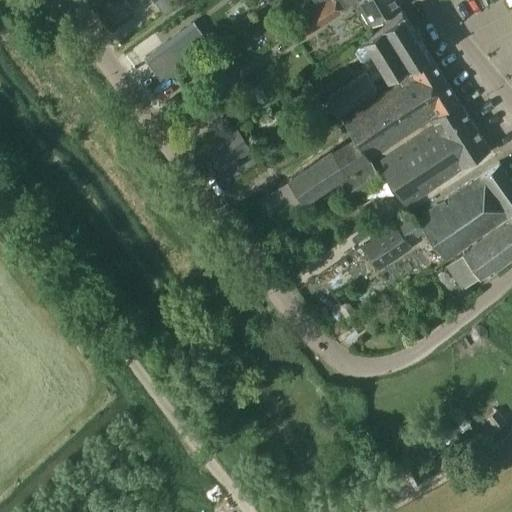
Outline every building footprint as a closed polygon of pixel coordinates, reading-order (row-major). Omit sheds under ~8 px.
[(324,19),(340,9),(334,0),(327,0),(317,7),(324,19)] [(334,0),(340,9),(342,12),(349,7),(353,4),(355,8),(360,5),(361,6),(358,9),(368,26),(399,6),(395,0),(334,0)] [(336,115),(404,72),(430,55),(403,12),(369,34),(368,32),(365,33),(362,36),(364,40),(354,46),(354,51),(360,61),(365,63),(375,56),(386,73),(381,76),(374,66),(325,98),(336,115)] [(177,57),(195,44),(186,32),(168,46),(177,57)] [(430,55),(404,72),(406,74),(341,117),(354,136),(331,150),(330,149),(286,178),(303,204),(339,181),(340,181),(370,160),(431,119),(458,100),(430,55)] [(490,150),(458,100),(431,119),(437,128),(379,165),(405,207),(490,150)] [(216,141),(205,148),(219,169),(230,162),(216,141)] [(384,180),(370,160),(340,181),(353,202),(384,180)] [(446,261),(507,218),(511,214),(511,180),(499,162),(417,219),(412,210),(393,223),(406,244),(408,243),(423,233),(420,229),(422,227),(446,261)] [(303,204),(287,180),(257,199),(273,224),(303,204)] [(511,214),(507,218),(509,221),(462,254),(462,255),(445,266),(461,290),(479,278),(493,269),(494,270),(511,257),(511,214)] [(406,244),(393,223),(361,245),(378,270),(411,247),(408,243),(406,244)] [(507,423),(496,410),(485,418),(496,431),(507,423)] [(393,498),(419,485),(406,461),(381,475),(393,498)]
